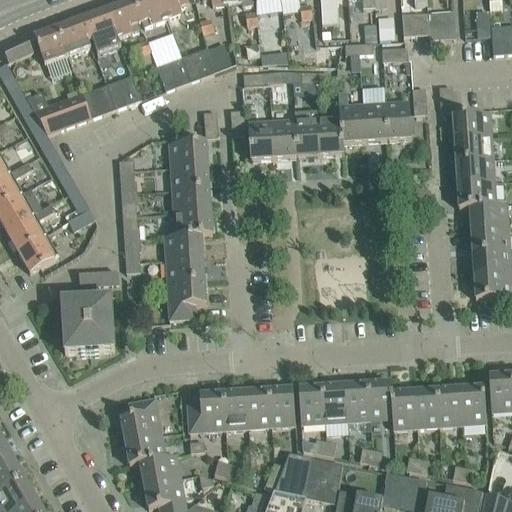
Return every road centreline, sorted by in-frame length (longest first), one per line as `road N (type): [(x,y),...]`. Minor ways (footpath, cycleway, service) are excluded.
road 1 (residential): [(0,317),(104,253),(108,227),(94,169),(175,113),(223,95)]
road 2 (residential): [(47,419),(134,372),(244,360)]
road 3 (residential): [(244,360),(445,346)]
